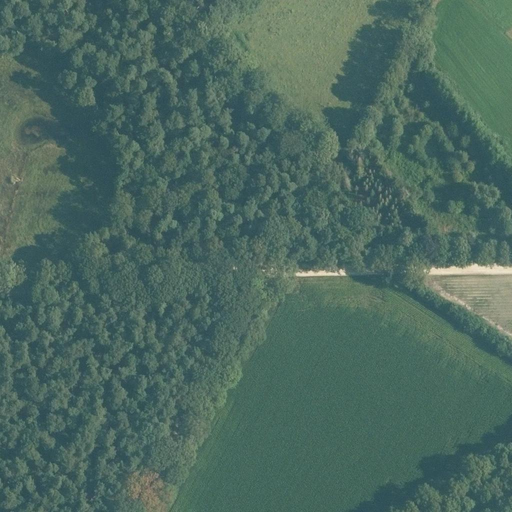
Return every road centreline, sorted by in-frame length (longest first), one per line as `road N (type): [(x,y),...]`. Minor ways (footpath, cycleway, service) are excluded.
road 1 (track): [(269,269),(140,511)]
road 2 (track): [(0,297),(40,300),(158,275),(269,269)]
road 3 (track): [(269,269),(511,265)]
